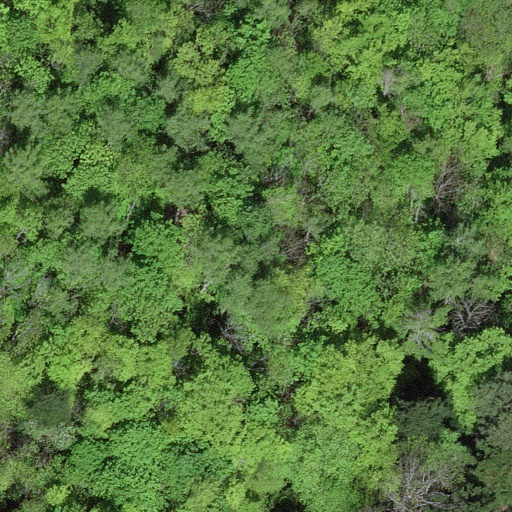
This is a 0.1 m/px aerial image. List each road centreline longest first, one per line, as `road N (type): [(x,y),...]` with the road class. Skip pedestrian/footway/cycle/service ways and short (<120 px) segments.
road 1 (track): [(474,511),(451,458),(171,131),(120,86),(0,23)]
road 2 (track): [(451,458),(445,403),(405,260),(301,0)]
